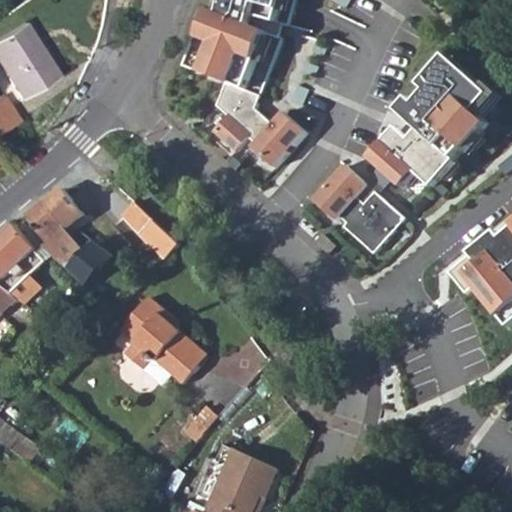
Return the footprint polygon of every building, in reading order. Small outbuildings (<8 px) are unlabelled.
[(221,0),(219,9),(209,5),(199,35),(209,39),(198,70),(228,80),(243,86),(266,27),(248,19),(253,0),(260,0),(276,5),(277,0),(221,0)] [(27,24),(0,40),(0,62),(23,98),(59,74),(27,24)] [(449,50),(424,80),(429,85),(416,101),(409,95),(399,106),(419,123),(440,141),(446,133),(466,149),(493,118),(479,106),(494,88),(449,50)] [(243,86),(228,80),(219,104),(228,113),(214,128),(237,150),(251,134),(257,139),(271,123),(255,108),(261,94),(243,86)] [(0,97),(0,130),(14,122),(0,97)] [(282,110),(271,123),(257,139),(251,145),(275,165),(306,131),(282,110)] [(440,141),(419,123),(410,133),(398,123),(369,156),(401,187),(416,167),(432,182),(456,156),(440,141)] [(345,159),(313,196),(338,218),(342,214),(351,221),(347,226),(376,252),(405,218),(376,193),(367,203),(362,198),(374,184),(345,159)] [(47,204),(69,232),(85,219),(64,191),(47,204)] [(69,232),(47,204),(29,218),(47,241),(41,246),(46,252),(65,269),(68,267),(85,253),(71,235),(69,232)] [(144,238),(158,224),(142,209),(137,205),(125,218),(144,238)] [(18,226),(0,242),(0,284),(1,285),(0,288),(17,301),(23,306),(42,288),(32,276),(46,265),(36,254),(38,253),(18,226)] [(502,230),(475,253),(455,269),(509,338),(511,335),(511,234),(508,237),(502,230)] [(0,284),(0,316),(17,301),(0,288),(1,285),(0,284)] [(430,284),(410,295),(424,321),(445,308),(430,284)] [(154,297),(124,332),(139,344),(129,355),(147,370),(156,360),(178,377),(187,385),(201,369),(182,352),(194,338),(186,331),(164,312),(167,309),(154,297)] [(213,354),(194,338),(182,352),(201,369),(213,354)] [(178,377),(156,360),(147,370),(168,388),(178,377)] [(198,424),(209,434),(221,421),(209,411),(198,424)] [(0,415),(0,441),(13,451),(26,435),(0,415)] [(237,450),(207,511),(257,511),(264,498),(269,500),(282,471),(237,450)]
